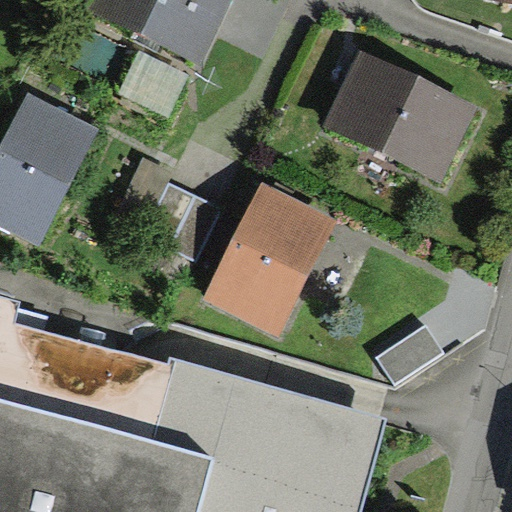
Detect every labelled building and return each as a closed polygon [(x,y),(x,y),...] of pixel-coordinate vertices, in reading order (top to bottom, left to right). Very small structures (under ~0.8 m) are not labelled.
[(231,0),(87,0),(83,8),(199,65),(231,0)] [(188,73),(140,50),(120,93),(168,115),(188,73)] [(418,78),(360,50),(323,127),(440,183),(477,106),(418,78)] [(62,110),(29,93),(0,149),(0,225),(39,245),(99,128),(62,110)] [(115,217),(147,232),(169,183),(175,172),(143,157),(115,217)] [(278,181),(274,187),(283,192),(292,197),(296,190),(278,181)] [(274,187),(263,182),(204,299),(278,336),(337,219),(292,197),(283,192),(274,187)] [(220,206),(169,183),(147,232),(145,237),(196,260),(220,206)] [(21,303),(0,297),(0,511),(363,511),(389,421),(172,361),(170,367),(15,324),(21,303)] [(444,353),(425,325),(377,357),(395,385),(444,353)]
